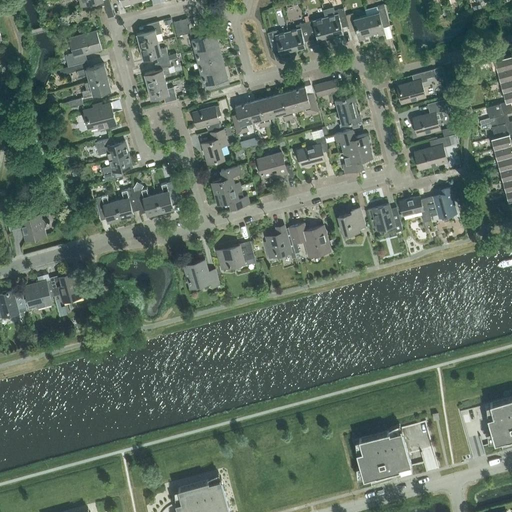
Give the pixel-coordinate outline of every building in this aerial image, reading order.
[(104,4),(104,5),(108,17),(114,15),(109,0),(79,0),(81,5),(90,3),(91,8),(104,4)] [(365,9),(366,15),(371,32),(378,30),(379,33),(384,32),(383,27),(390,25),(385,7),(384,4),(377,6),(365,9)] [(325,17),(330,34),(334,33),(335,35),(344,32),(342,27),(348,25),(346,15),(344,8),(335,10),(334,7),(323,9),(325,17)] [(353,13),(346,15),(348,25),(350,31),(357,29),(359,39),(365,37),(364,34),(371,32),(366,15),(354,18),(353,13)] [(325,17),(309,21),(308,15),(304,16),(306,22),(311,39),(317,37),(318,39),(327,37),(326,35),(330,34),(325,17)] [(190,33),(186,18),(179,20),(183,34),(190,33)] [(183,34),(179,20),(172,22),(176,36),(183,34)] [(159,21),(148,23),(147,24),(149,30),(136,33),(140,46),(158,41),(156,34),(162,32),(159,21)] [(297,28),(288,31),(293,48),(297,47),(297,49),(306,47),(304,41),(311,39),(306,22),(296,25),(297,28)] [(205,28),(190,33),(189,33),(194,51),(218,44),(215,32),(207,35),(205,28)] [(272,49),(278,48),(279,48),(280,54),(289,51),(289,49),(293,48),(288,31),(279,33),(278,29),(267,32),(272,49)] [(87,61),(85,54),(85,53),(100,49),(95,31),(70,37),(74,52),(65,55),(68,66),(73,65),(87,61)] [(140,46),(143,59),(156,56),(158,62),(169,59),(168,55),(166,47),(160,48),(158,41),(140,46)] [(221,55),(218,44),(194,51),(197,62),(221,55)] [(495,60),(498,70),(511,66),(511,54),(494,59),(494,60),(495,60)] [(197,62),(200,73),(225,67),(221,55),(197,62)] [(144,73),(147,86),(166,81),(164,74),(170,72),(168,67),(171,66),(169,59),(158,62),(155,63),(157,70),(144,73)] [(89,81),(107,76),(104,63),(86,68),(86,67),(77,70),(78,76),(88,74),(89,81)] [(74,71),(73,65),(68,66),(60,68),(61,75),(74,71)] [(511,66),(498,70),(500,80),(511,77),(511,66)] [(222,86),(220,80),(228,78),(225,67),(200,73),(205,91),(222,86)] [(434,69),(412,75),(413,81),(398,85),(403,102),(424,96),(420,82),(427,80),(427,78),(436,76),(434,69)] [(85,82),(87,89),(82,90),(84,97),(94,94),(111,89),(107,76),(89,81),(85,82)] [(511,77),(500,80),(503,91),(511,88),(511,77)] [(340,90),(339,84),(337,79),(331,80),(335,92),(340,90)] [(329,93),(331,93),(335,92),(331,80),(326,82),(329,93)] [(163,95),(165,101),(165,102),(177,99),(173,87),(167,88),(166,81),(147,86),(151,99),(163,95)] [(326,82),(320,83),(323,95),(329,93),(326,82)] [(323,95),(320,83),(314,85),(317,97),(323,95)] [(318,111),(318,110),(313,92),(307,94),(305,85),(293,89),(299,108),(305,107),(307,114),(318,111)] [(335,99),(339,111),(356,106),(354,100),(356,99),(355,93),(351,94),(349,88),(340,90),(335,92),(331,93),(333,100),(335,99)] [(510,101),(511,100),(511,88),(503,91),(506,101),(510,100),(510,101)] [(293,89),(282,92),(289,119),(294,118),(292,110),(299,108),(293,89)] [(282,92),(270,95),(275,115),(282,113),(284,121),(289,119),(282,92)] [(270,95),(259,98),(266,126),(271,124),(269,116),(275,115),(270,95)] [(84,103),(82,98),(82,97),(63,102),(65,109),(84,103)] [(259,98),(247,102),(252,121),(259,119),(261,127),(266,126),(259,98)] [(437,107),(441,106),(446,105),(444,99),(428,103),(430,113),(413,117),(417,134),(439,128),(437,119),(440,118),(437,107)] [(495,116),(496,120),(507,117),(506,113),(511,111),(511,107),(510,101),(510,100),(506,101),(486,106),(489,118),(495,116)] [(85,109),(90,127),(98,125),(99,128),(116,123),(110,102),(104,104),(103,101),(93,104),(93,107),(85,109)] [(237,134),(238,134),(249,131),(246,123),(252,121),(247,102),(236,105),(238,113),(232,115),(237,134)] [(206,124),(208,129),(220,126),(218,121),(219,121),(217,115),(221,114),(218,104),(215,106),(214,105),(193,111),(197,126),(206,124)] [(356,106),(339,111),(342,123),(339,124),(341,131),(359,126),(357,119),(361,118),(360,113),(358,113),(356,106)] [(492,126),(495,136),(495,137),(509,133),(511,132),(511,120),(508,122),(507,117),(496,120),(497,124),(492,126)] [(341,140),(344,151),(369,145),(365,133),(355,136),(353,128),(334,133),(337,142),(341,140)] [(211,133),(213,138),(213,140),(202,143),(205,154),(206,153),(209,162),(224,158),(220,145),(227,143),(224,129),(211,133)] [(313,139),(316,138),(324,136),(322,129),(311,132),(313,139)] [(491,138),(494,148),(511,143),(511,138),(510,139),(509,133),(495,137),(495,136),(491,137),(491,138)] [(429,140),(431,147),(416,151),(420,168),(446,161),(442,147),(451,144),(449,135),(429,140)] [(321,152),(327,150),(328,150),(324,136),(316,138),(318,144),(298,150),(302,165),(324,159),(321,152)] [(108,152),(110,158),(128,153),(125,141),(115,143),(113,137),(95,142),(99,154),(108,152)] [(511,143),(494,148),(497,159),(511,154),(511,143)] [(363,167),(361,160),(361,159),(372,156),(369,145),(344,151),(347,162),(343,164),(345,172),(363,167)] [(282,152),(258,158),(262,176),(264,175),(273,173),(274,175),(278,174),(278,176),(280,175),(286,174),(287,173),(287,172),(293,171),(291,164),(285,165),(282,152)] [(123,175),(122,170),(121,169),(132,166),(128,153),(110,158),(111,165),(102,167),(106,180),(123,175)] [(511,154),(497,159),(500,169),(511,165),(511,154)] [(212,180),(213,183),(216,192),(240,185),(237,174),(242,173),(239,164),(221,169),(223,177),(212,180)] [(511,165),(500,169),(503,180),(511,177),(511,165)] [(511,177),(503,180),(506,190),(511,188),(511,177)] [(171,201),(178,199),(173,180),(161,184),(163,192),(156,193),(161,211),(173,207),(171,201)] [(216,192),(218,199),(219,203),(229,200),(231,208),(250,203),(248,195),(243,196),(240,185),(216,192)] [(116,200),(121,217),(133,214),(132,207),(138,205),(134,191),(133,187),(121,190),(123,198),(116,200)] [(134,191),(138,205),(140,209),(146,207),(148,214),(161,211),(156,193),(149,195),(147,187),(134,191)] [(429,207),(428,207),(432,220),(432,219),(431,215),(446,211),(446,215),(457,212),(450,187),(443,189),(444,193),(426,198),(429,207)] [(100,216),(107,214),(108,221),(121,217),(116,200),(109,202),(107,194),(95,197),(100,216)] [(432,220),(428,207),(424,209),(419,194),(400,201),(404,216),(421,211),(424,222),(432,220)] [(397,206),(390,208),(389,203),(372,208),(378,230),(394,226),(396,231),(403,229),(397,206)] [(360,206),(352,209),(352,212),(338,216),(343,234),(360,229),(359,226),(365,224),(363,215),(360,206)] [(41,212),(34,214),(29,211),(26,216),(19,218),(16,219),(14,212),(6,214),(10,228),(21,225),(23,233),(25,240),(32,238),(37,241),(40,236),(47,234),(45,228),(48,222),(43,219),(41,212)] [(289,227),(293,243),(304,239),(309,256),(331,250),(324,225),(307,229),(305,222),(289,227)] [(284,225),(278,226),(277,227),(278,233),(267,236),(269,241),(266,242),(270,257),(290,252),(292,259),(296,257),(289,227),(285,228),(284,225)] [(250,240),(239,243),(239,244),(217,250),(222,268),(247,261),(248,264),(256,262),(250,240)] [(191,287),(192,286),(211,281),(212,286),(220,284),(216,268),(209,270),(205,258),(185,264),(191,287)] [(77,271),(61,276),(50,279),(50,280),(54,293),(54,294),(61,292),(64,300),(86,294),(83,283),(81,284),(77,271)] [(26,290),(28,298),(30,305),(36,303),(37,307),(52,303),(50,294),(54,293),(50,280),(47,281),(46,280),(32,283),(33,288),(26,290)] [(19,312),(15,296),(13,289),(0,292),(0,306),(3,316),(19,312)] [(15,296),(19,312),(21,311),(22,313),(22,314),(23,314),(26,313),(27,313),(27,312),(26,309),(26,307),(24,299),(23,296),(22,295),(21,294),(15,296)] [(56,299),(60,316),(67,314),(65,305),(61,306),(59,298),(58,298),(56,299)] [(511,437),(511,395),(490,402),(484,404),(495,442),(506,439),(507,439),(511,437)] [(376,475),(393,470),(400,468),(412,465),(401,426),(353,439),(364,478),(376,475)] [(230,511),(221,476),(173,489),(178,511),(230,511)]
